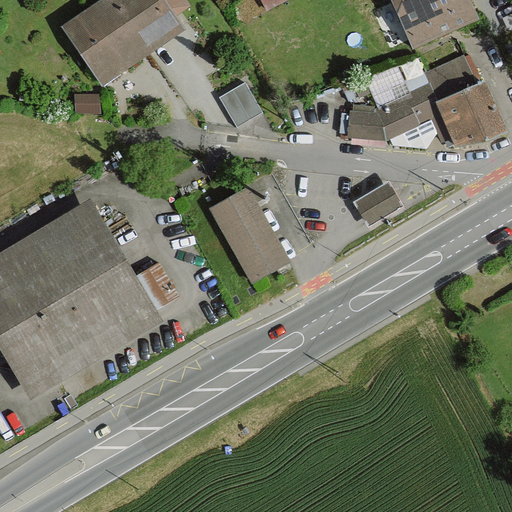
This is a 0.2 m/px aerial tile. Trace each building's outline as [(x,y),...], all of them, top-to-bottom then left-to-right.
[(96,0),(61,24),(101,81),(181,26),(173,15),(188,5),(184,0),(96,0)] [(262,0),(267,8),(281,0),(262,0)] [(473,0),(393,0),(413,44),(480,14),(473,0)] [(488,147),(510,136),(489,86),(481,89),(467,58),(394,90),(400,100),(379,111),(356,109),(353,140),(390,143),(434,122),(444,146),(455,141),(462,151),(488,147)] [(234,91),(251,121),(264,113),(246,84),(234,91)] [(238,128),(251,121),(234,91),(221,98),(238,128)] [(98,95),(76,95),(76,111),(98,111),(98,95)] [(248,185),(210,204),(250,281),(288,262),(248,185)] [(391,186),(357,206),(362,215),(369,226),(403,207),(397,196),(391,186)] [(93,196),(0,247),(0,344),(27,393),(161,317),(156,308),(137,274),(93,196)] [(158,261),(137,274),(156,308),(178,295),(158,261)]
